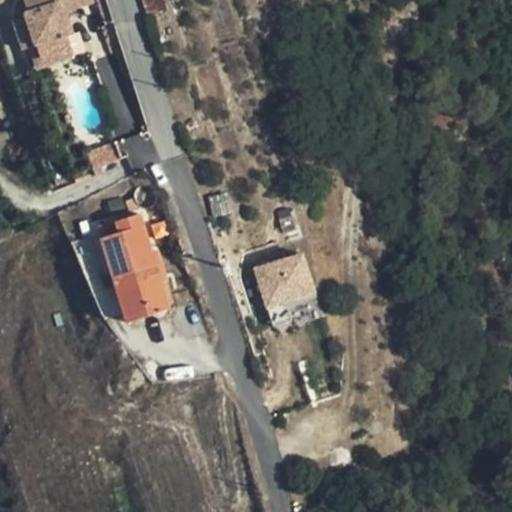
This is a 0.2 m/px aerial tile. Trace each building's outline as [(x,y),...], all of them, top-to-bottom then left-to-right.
[(26,0),(31,12),(26,14),(28,19),(37,46),(65,36),(68,34),(64,21),(81,14),(75,0),(26,0)] [(37,46),(28,19),(19,21),(28,49),(37,46)] [(65,36),(37,46),(42,63),(71,53),(65,36)] [(98,162),(71,175),(77,189),(105,176),(98,162)] [(162,283),(152,252),(140,214),(118,221),(121,232),(103,238),(126,312),(135,309),(138,320),(170,310),(162,283)] [(160,249),(152,252),(162,283),(170,281),(160,249)] [(254,268),(272,330),(322,315),(304,254),(254,268)] [(129,323),(138,320),(135,309),(126,312),(129,323)]
